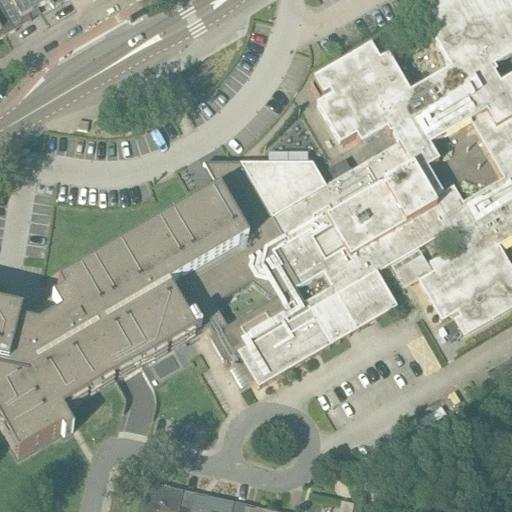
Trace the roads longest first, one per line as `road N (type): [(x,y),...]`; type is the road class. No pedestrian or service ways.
road 1 (tertiary): [(0,129),(223,0)]
road 2 (residential): [(0,65),(114,0)]
